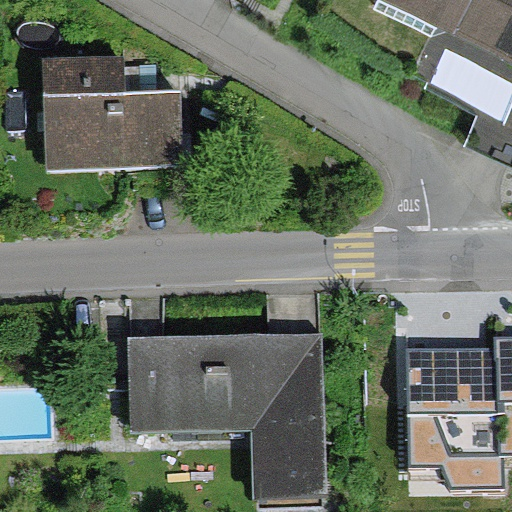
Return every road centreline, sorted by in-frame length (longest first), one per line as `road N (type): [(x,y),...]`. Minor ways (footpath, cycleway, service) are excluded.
road 1 (residential): [(0,262),(434,251)]
road 2 (residential): [(162,0),(396,140),(425,184),(434,251)]
